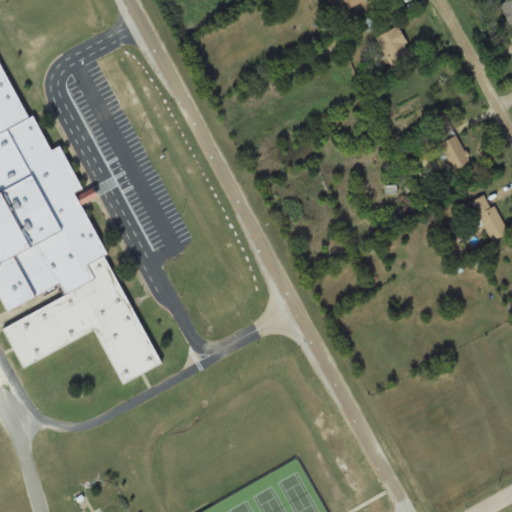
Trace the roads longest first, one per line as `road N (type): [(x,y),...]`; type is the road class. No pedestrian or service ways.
road 1 (residential): [(126,0),(413,511)]
road 2 (residential): [(511,134),(438,0)]
